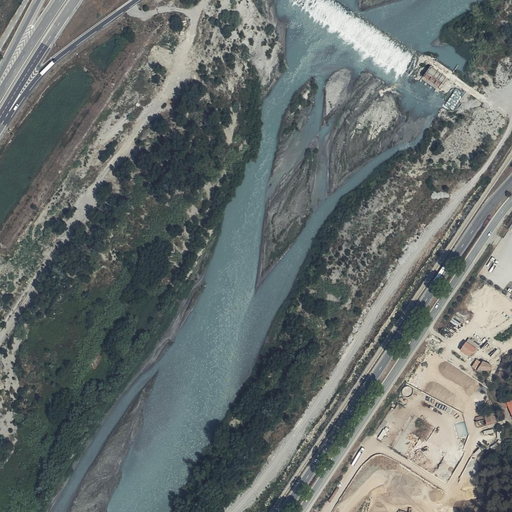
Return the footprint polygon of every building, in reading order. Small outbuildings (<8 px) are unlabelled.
[(447,79),(430,66),(423,75),(440,89),(447,79)] [(477,351),(480,346),(469,339),(466,342),(461,350),(467,355),(468,354),(470,356),(471,354),(477,351)] [(489,343),(483,347),(482,349),(489,356),(491,355),(496,350),(489,343)] [(477,360),(470,371),(475,371),(475,369),(477,371),(481,371),(492,371),(492,365),(483,361),(482,363),(477,360)] [(511,401),(507,403),(503,399),(499,402),(505,408),(508,405),(511,413),(511,401)] [(497,422),(494,413),(475,418),(477,427),(497,422)]
